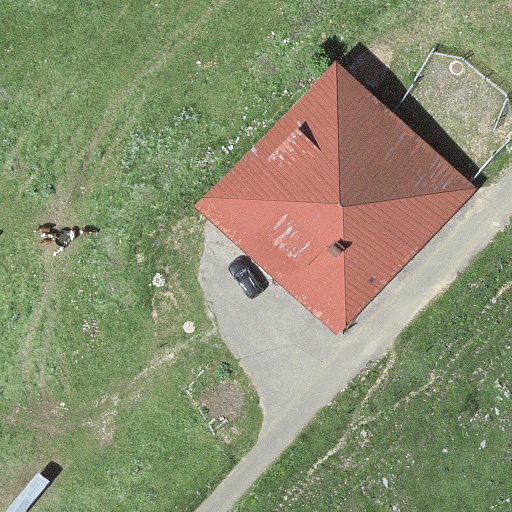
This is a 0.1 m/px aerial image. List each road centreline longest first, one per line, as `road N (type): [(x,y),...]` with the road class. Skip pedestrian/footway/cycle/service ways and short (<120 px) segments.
road 1 (track): [(511,191),(214,511)]
road 2 (track): [(0,511),(46,500),(190,338),(257,345),(325,391)]
